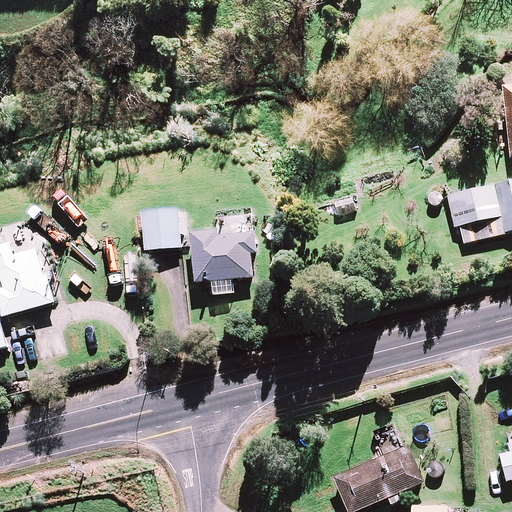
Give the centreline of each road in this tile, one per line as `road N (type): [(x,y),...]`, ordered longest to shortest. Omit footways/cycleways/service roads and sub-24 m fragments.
road 1 (secondary): [(184,402),(511,317)]
road 2 (secondary): [(0,445),(184,402)]
